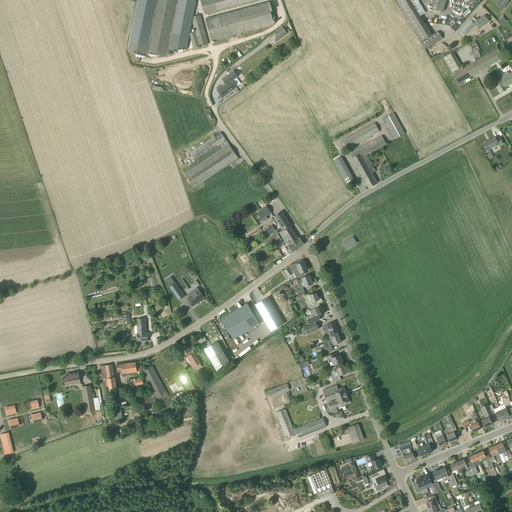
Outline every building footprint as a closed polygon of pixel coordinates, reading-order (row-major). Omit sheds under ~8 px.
[(137,0),(127,51),(147,55),(146,58),(148,59),(149,53),(166,56),(168,50),(174,18),(177,0),(137,0)] [(193,48),(208,44),(196,0),(186,0),(195,30),(191,31),(192,35),(190,36),(193,48)] [(200,0),(204,13),(206,15),(259,0),(200,0)] [(417,0),(395,0),(414,30),(425,24),(420,16),(426,13),(417,0)] [(459,0),(463,1),(463,0),(425,0),(424,2),(433,4),(431,8),(443,12),(446,0),(459,0)] [(268,2),(263,4),(205,19),(211,41),(226,37),(227,39),(234,37),(234,35),(274,24),(268,2)] [(463,37),(475,24),(480,29),(490,21),(485,15),(480,18),(478,21),(473,17),(458,33),(463,37)] [(192,22),(174,18),(168,50),(179,53),(179,48),(187,50),(192,22)] [(425,24),(414,30),(421,41),(431,35),(430,33),(425,24)] [(277,41),(288,34),(282,25),(276,30),(274,32),(277,36),(275,38),(277,41)] [(421,42),(426,49),(442,39),(438,32),(421,42)] [(458,83),(480,71),(503,58),(498,49),(453,74),(458,83)] [(452,73),(462,67),(454,52),(443,58),(452,73)] [(222,97),(237,87),(233,80),(238,77),(234,71),(223,79),(226,84),(217,90),(222,97)] [(511,83),(511,73),(501,79),(500,78),(494,81),(500,93),(506,89),(504,86),(510,83),(511,84),(511,83)] [(395,139),(405,134),(394,113),(384,118),(395,139)] [(370,141),(381,135),(375,123),(343,141),(352,158),(369,188),(377,183),(371,173),(376,171),(367,155),(386,144),(382,135),(365,145),(352,152),(351,150),(357,147),(356,144),(362,140),(364,144),(370,141)] [(238,158),(221,132),(189,153),(195,162),(224,142),(227,145),(190,169),(185,173),(194,187),(238,158)] [(496,140),(495,137),(482,143),(486,151),(498,144),(499,145),(503,143),(500,138),(496,140)] [(343,156),(334,161),(347,185),(356,180),(343,156)] [(257,213),(261,220),(266,216),(271,213),(267,206),(257,213)] [(292,226),(282,211),(273,217),(275,219),(277,218),(280,223),(279,224),(283,230),(283,231),(291,227),(292,226)] [(268,237),(268,236),(276,231),(272,224),(264,229),(264,230),(262,231),(266,238),(262,241),(263,242),(277,232),(276,231),(268,237)] [(298,239),(291,227),(283,231),(283,230),(280,233),(283,238),(286,236),(291,243),(288,245),(290,247),(287,249),(290,253),(304,244),(300,238),(298,239)] [(275,244),(282,239),(277,232),(263,242),(266,246),(273,241),(275,244)] [(355,236),(343,242),(347,249),(359,242),(355,236)] [(251,240),(244,245),(248,250),(255,245),(251,240)] [(302,265),(301,262),(297,264),(297,263),(292,265),(284,271),(288,276),(293,273),(291,270),(294,269),(298,267),(301,273),(307,270),(305,264),(302,265)] [(298,295),(305,292),(303,287),(313,283),(309,275),(302,278),(297,280),(300,288),(296,290),(298,295)] [(179,300),(185,296),(175,283),(170,287),(179,300)] [(204,297),(199,290),(197,287),(187,294),(192,300),(190,302),(193,306),(198,302),(198,301),(204,297)] [(319,299),(316,292),(310,295),(309,294),(304,296),(306,301),(307,301),(309,308),(319,304),(317,300),(319,299)] [(271,331),(284,323),(269,298),(256,305),(271,331)] [(234,339),(260,324),(247,303),(221,319),(234,339)] [(319,315),(325,313),(322,305),(312,310),(311,310),(313,314),(310,315),(306,317),(309,324),(311,323),(318,320),(316,316),(318,315),(319,315)] [(123,315),(124,324),(131,323),(129,314),(123,315)] [(147,333),(146,318),(137,319),(138,341),(148,340),(148,333),(147,333)] [(308,335),(319,329),(316,322),(304,327),(308,335)] [(339,333),(337,329),(334,322),(323,327),(326,334),(329,332),(332,340),(333,340),(334,341),(336,340),(334,335),(339,333)] [(288,344),(298,340),(295,332),(285,336),(288,344)] [(342,341),(339,333),(334,335),(336,340),(334,341),(333,340),(332,340),(327,342),(315,347),(316,351),(322,348),(324,352),(326,351),(327,353),(333,350),(331,346),(342,341)] [(217,371),(230,363),(218,342),(205,349),(217,371)] [(187,348),(185,345),(180,348),(184,355),(187,353),(195,367),(197,370),(202,367),(196,357),(194,353),(192,350),(191,351),(189,347),(187,348)] [(337,356),(336,353),(327,356),(329,363),(332,361),(334,365),(343,361),(340,355),(337,356)] [(123,373),(142,370),(141,362),(136,362),(127,363),(117,365),(118,370),(122,369),(123,373)] [(116,391),(112,364),(101,366),(105,386),(108,386),(109,392),(116,391)] [(169,398),(154,370),(152,365),(142,371),(159,403),(169,398)] [(346,369),(344,365),(337,368),(334,369),(330,371),(332,377),(334,381),(341,378),(340,375),(347,373),(347,372),(346,369)] [(74,381),(75,384),(80,383),(78,372),(66,374),(67,378),(62,379),(63,386),(68,386),(67,382),(74,381)] [(131,394),(145,391),(144,386),(142,377),(129,379),(131,394)] [(169,385),(173,393),(183,388),(179,380),(169,385)] [(271,398),(290,390),(287,383),(268,391),(271,398)] [(338,389),(337,385),(323,390),(327,401),(333,398),(333,399),(336,397),(337,400),(328,403),(331,409),(332,413),(338,411),(336,407),(349,402),(344,387),(338,389)] [(88,413),(95,412),(92,390),(84,391),(88,413)] [(511,401),(511,402),(509,398),(509,397),(507,391),(503,392),(505,397),(508,405),(511,404),(511,406),(511,401)] [(136,401),(139,407),(156,401),(154,395),(136,401)] [(506,408),(505,406),(508,405),(505,397),(502,398),(505,404),(499,406),(501,411),(504,419),(510,417),(506,408)] [(37,400),(28,402),(29,409),(39,407),(37,400)] [(15,404),(5,406),(7,413),(16,411),(15,404)] [(485,427),(492,424),(489,415),(492,414),(491,412),(489,406),(488,404),(482,407),(486,418),(482,420),(485,427)] [(115,421),(123,420),(121,406),(113,407),(115,421)] [(296,435),(294,429),(285,409),(276,412),(286,438),(296,435)] [(498,421),(504,419),(501,411),(495,413),(498,421)] [(30,414),(31,421),(41,419),(39,412),(30,414)] [(478,422),(476,418),(478,418),(477,415),(468,418),(461,420),(462,423),(464,428),(471,425),(473,432),(481,429),(478,422)] [(9,425),(18,423),(17,416),(8,418),(9,425)] [(295,429),(297,434),(299,438),(327,427),(323,418),(295,429)] [(450,441),(457,438),(453,431),(456,430),(454,424),(453,422),(450,424),(452,428),(445,430),(450,441)] [(352,443),(364,439),(358,424),(347,428),(352,443)] [(435,435),(435,433),(432,434),(435,442),(438,441),(439,446),(446,443),(443,435),(442,432),(435,435)] [(13,452),(9,437),(8,433),(1,434),(2,439),(6,454),(13,452)] [(426,454),(432,451),(430,444),(433,443),(430,434),(426,435),(428,440),(425,441),(426,445),(424,446),(426,454)] [(415,458),(411,447),(412,447),(410,441),(399,445),(401,451),(407,449),(410,454),(403,456),(405,462),(415,458)] [(416,444),(415,441),(412,442),(414,448),(417,447),(420,456),(426,454),(424,446),(421,447),(419,443),(416,444)] [(506,451),(505,448),(502,442),(495,445),(498,451),(499,454),(503,452),(505,456),(508,455),(510,460),(511,459),(511,457),(509,450),(506,451)] [(499,454),(498,451),(495,445),(489,448),(491,454),(495,453),(499,462),(502,461),(499,454)] [(486,456),(483,451),(476,454),(480,463),(486,460),(489,466),(493,465),(491,461),(488,455),(486,456)] [(375,460),(373,454),(366,457),(369,463),(368,464),(369,466),(370,466),(372,470),(382,466),(381,461),(379,462),(378,459),(375,460)] [(474,475),(479,473),(475,466),(479,464),(478,463),(480,463),(476,454),(470,457),(472,462),(469,464),(474,475)] [(457,462),(460,468),(463,466),(466,465),(464,459),(457,462)] [(349,460),(326,470),(308,477),(315,494),(317,493),(319,499),(335,493),(332,487),(356,477),(349,460)] [(460,468),(457,462),(450,465),(453,471),(456,469),(458,474),(462,472),(461,470),(460,468)] [(448,476),(448,475),(445,467),(439,470),(442,477),(444,481),(449,479),(452,486),(456,485),(451,475),(448,476)] [(436,480),(442,477),(439,470),(433,472),(436,480)] [(457,485),(460,484),(455,473),(451,475),(456,485),(457,485)] [(425,485),(431,482),(428,474),(422,477),(425,485)] [(419,487),(425,485),(422,477),(416,480),(419,487)] [(383,481),(381,479),(372,483),(376,490),(378,489),(380,494),(377,496),(378,499),(382,498),(381,497),(386,495),(386,494),(390,492),(385,480),(383,481)] [(434,495),(431,496),(432,500),(426,502),(428,508),(438,505),(436,500),(435,496),(434,495)]
